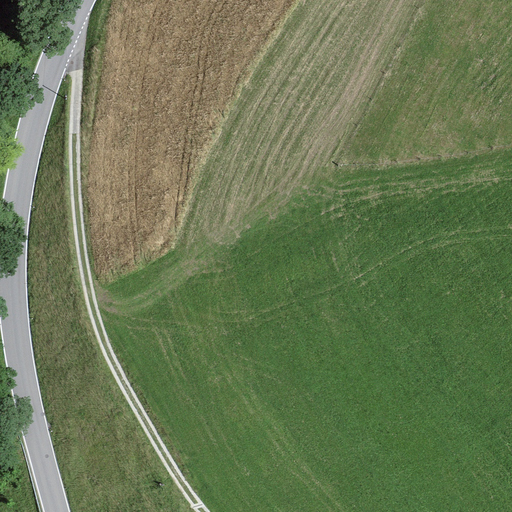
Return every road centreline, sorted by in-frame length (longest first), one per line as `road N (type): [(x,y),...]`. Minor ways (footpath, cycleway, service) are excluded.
road 1 (track): [(197,511),(116,386),(83,266),(82,0)]
road 2 (tertiary): [(58,511),(18,359),(13,250),(38,109),(80,0)]
